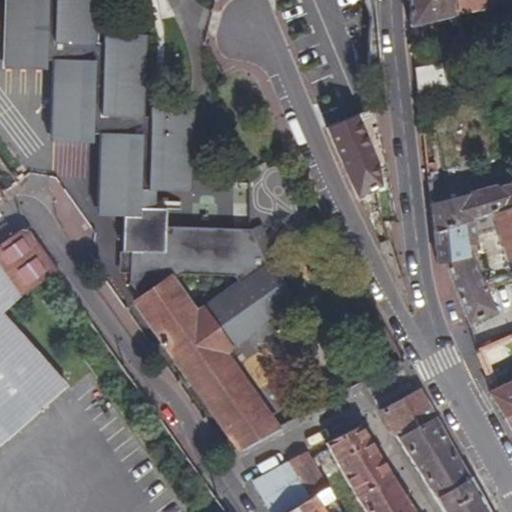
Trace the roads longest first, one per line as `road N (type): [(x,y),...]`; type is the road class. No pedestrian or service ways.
road 1 (residential): [(246,0),(404,317),(439,363)]
road 2 (residential): [(395,0),(416,245),(439,363)]
road 3 (residential): [(0,221),(19,209),(39,217),(223,481)]
road 4 (residential): [(223,481),(361,405),(429,511)]
road 5 (residential): [(439,363),(511,491)]
